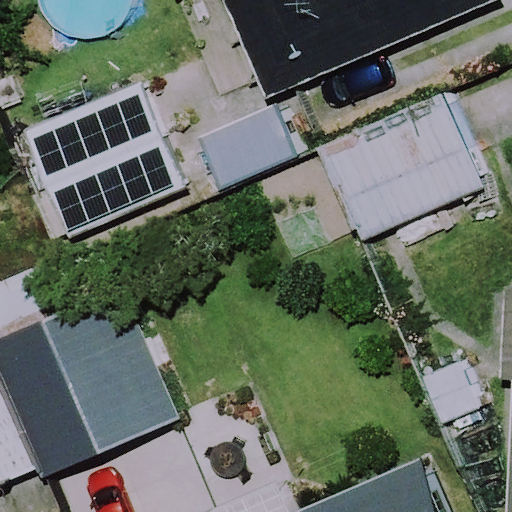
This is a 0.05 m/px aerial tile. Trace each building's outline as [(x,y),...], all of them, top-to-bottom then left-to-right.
[(499,0),(239,0),(278,93),(499,0)] [(202,191),(162,85),(41,132),(82,237),(202,191)] [(490,181),(450,96),(323,155),(363,240),(490,181)] [(0,289),(0,348),(53,466),(61,484),(201,421),(140,286),(90,309),(67,260),(0,289)] [(511,389),(484,338),(422,371),(455,433),(511,402),(511,389)] [(0,489),(53,466),(0,348),(0,489)] [(443,511),(425,469),(322,511),(443,511)]
